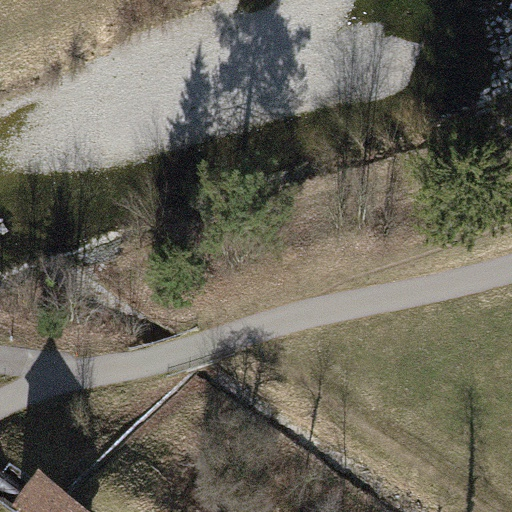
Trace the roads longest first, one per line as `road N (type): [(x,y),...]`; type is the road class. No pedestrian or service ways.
road 1 (track): [(0,404),(91,373),(511,268)]
road 2 (track): [(484,511),(329,400),(319,314)]
